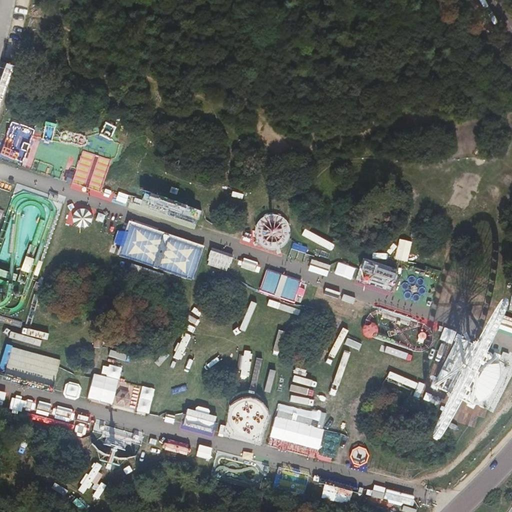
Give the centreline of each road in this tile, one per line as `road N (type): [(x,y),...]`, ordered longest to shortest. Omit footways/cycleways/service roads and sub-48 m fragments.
road 1 (track): [(511,340),(0,169)]
road 2 (track): [(0,385),(460,506)]
road 3 (trunk): [(511,412),(428,511)]
